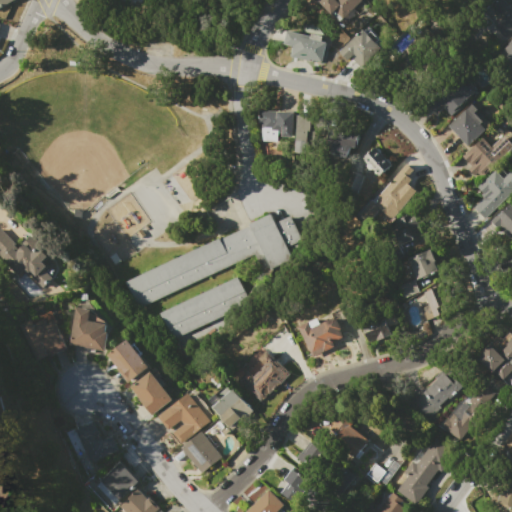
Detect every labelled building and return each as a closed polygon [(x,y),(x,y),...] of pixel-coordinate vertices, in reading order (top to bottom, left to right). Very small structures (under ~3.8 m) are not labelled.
[(362,0),(342,19),(334,10),(328,16),(317,4),(321,0),(362,0)] [(511,29),(504,37),(493,26),(503,16),(492,5),(497,0),(504,0),(508,4),(510,2),(511,4),(511,29)] [(338,51),(346,60),(350,57),(358,65),(378,46),(361,28),(338,51)] [(287,30),(310,36),(311,33),(325,37),(318,64),(290,57),(293,46),(283,44),(287,30)] [(511,64),(505,57),(507,54),(503,49),(508,44),(507,43),(511,38),(511,64)] [(428,103),(462,73),(476,89),(465,99),(466,100),(463,103),(462,102),(457,106),(459,108),(450,115),(441,105),(435,111),(428,103)] [(447,126),(471,104),(476,110),(473,112),(482,121),(479,123),(485,129),(467,146),(447,126)] [(260,110),(294,112),(293,138),(281,137),(281,133),(279,133),(278,142),(262,141),(263,124),(259,124),(260,110)] [(297,115),(312,115),(310,153),(295,152),(297,115)] [(330,129),(359,134),(357,147),(350,146),(348,157),(331,154),(333,143),(331,142),(331,141),(328,140),(330,129)] [(467,151),(481,137),(490,147),(499,139),(500,140),(505,136),(511,143),(511,145),(486,171),(467,151)] [(364,158),(375,147),(391,165),(379,176),(364,158)] [(474,206),(487,194),(492,199),(493,197),(488,192),(484,195),(477,187),(495,170),(511,187),(511,191),(484,218),(474,206)] [(358,191),(352,189),(358,174),(364,176),(358,191)] [(379,195),(394,177),(412,192),(396,210),(379,195)] [(380,207),(370,220),(366,216),(372,209),(367,205),(371,200),(380,207)] [(491,220),(496,216),(509,204),(511,207),(511,238),(511,239),(498,225),(497,226),(491,220)] [(393,221),(417,212),(425,234),(402,243),(393,221)] [(125,281),(220,238),(220,239),(249,226),(248,224),(269,214),(273,223),(291,214),(303,238),(284,247),(290,259),(269,268),(261,251),(137,308),(125,281)] [(14,257),(26,244),(34,251),(37,248),(39,249),(41,247),(49,255),(44,261),(49,265),(36,278),(14,257)] [(408,259),(431,250),(439,271),(416,280),(408,259)] [(159,313),(236,277),(248,303),(171,339),(159,313)] [(397,286),(413,279),(418,292),(402,299),(397,286)] [(423,293),(436,287),(446,312),(426,320),(421,307),(428,304),(423,293)] [(70,344),(77,307),(91,310),(90,319),(106,323),(104,332),(108,332),(104,350),(70,344)] [(19,325),(50,311),(55,321),(54,322),(66,348),(35,362),(19,325)] [(298,327),(317,319),(319,324),(337,316),(345,335),(333,341),(335,345),(312,356),(298,327)] [(362,326),(385,317),(391,333),(368,342),(362,326)] [(475,357),(479,354),(480,355),(484,351),(483,350),(488,345),(489,346),(491,344),(499,353),(508,345),(506,343),(511,338),(511,369),(501,380),(493,371),(490,373),(475,357)] [(107,355),(128,339),(148,366),(128,381),(107,355)] [(244,384),(265,365),(259,357),(269,348),(291,372),(259,400),(244,384)] [(131,386),(150,372),(172,399),(152,414),(131,386)] [(412,399),(423,389),(424,391),(444,372),(451,379),(457,374),(465,383),(429,417),(412,399)] [(214,406),(233,390),(252,412),(233,428),(214,406)] [(158,416),(187,393),(209,420),(180,442),(172,433),(184,423),(180,419),(168,429),(158,416)] [(441,426),(447,418),(448,418),(457,405),(461,403),(464,403),(467,404),(480,413),(460,440),(441,426)] [(321,430),(330,419),(333,421),(343,408),(355,417),(350,424),(370,440),(355,458),(321,430)] [(65,432),(93,421),(101,439),(112,435),(118,449),(90,460),(86,449),(74,454),(65,432)] [(182,447),(201,432),(222,457),(203,472),(182,447)] [(396,490),(407,475),(403,472),(411,461),(415,464),(435,438),(454,453),(440,470),(438,468),(427,483),(429,485),(415,504),(396,490)] [(298,459),(312,443),(319,449),(305,464),(298,459)] [(366,474),(375,463),(385,471),(394,460),(399,465),(384,484),(378,480),(376,482),(366,474)] [(101,480),(120,462),(138,481),(119,499),(101,480)] [(355,475),(342,492),(332,484),(346,468),(355,475)] [(281,492),(290,482),(286,479),(293,470),(312,486),(295,505),(281,492)] [(497,511),(511,511),(511,487),(510,485),(489,495),(497,511)] [(245,511),(269,489),(284,505),(277,511),(245,511)] [(147,499),(150,496),(160,507),(154,511),(124,511),(119,506),(128,497),(130,499),(139,490),(147,499)] [(376,511),(391,492),(405,502),(402,506),(406,509),(404,511),(376,511)]
